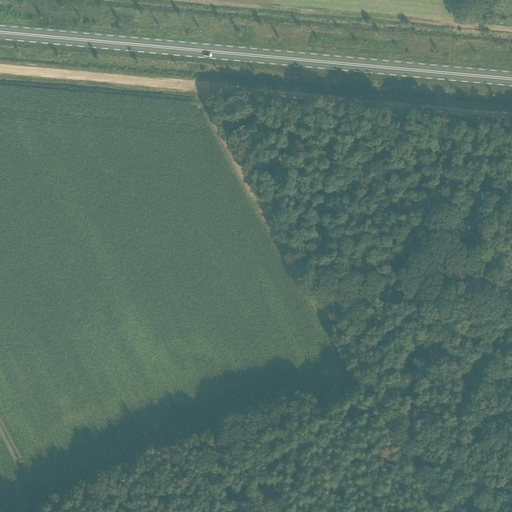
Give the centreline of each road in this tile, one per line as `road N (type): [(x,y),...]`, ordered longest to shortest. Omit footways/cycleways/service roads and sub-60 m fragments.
road 1 (track): [(511,116),(0,69)]
road 2 (secondary): [(511,79),(0,32)]
road 3 (track): [(169,0),(511,30)]
